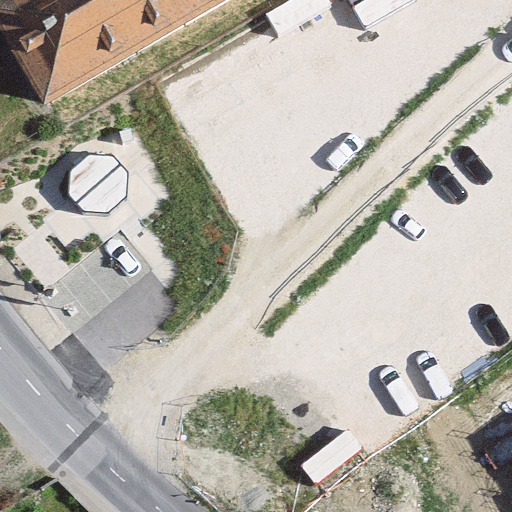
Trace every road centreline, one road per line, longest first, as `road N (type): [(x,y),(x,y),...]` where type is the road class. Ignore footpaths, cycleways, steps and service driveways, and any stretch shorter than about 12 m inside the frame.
road 1 (residential): [(0,202),(353,0)]
road 2 (residential): [(255,511),(511,333)]
road 3 (secondary): [(0,348),(160,511)]
